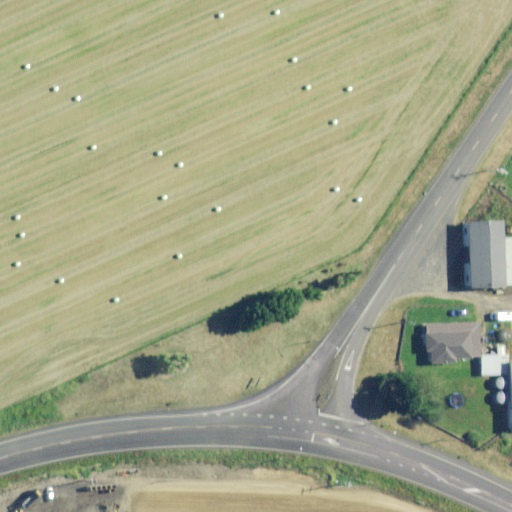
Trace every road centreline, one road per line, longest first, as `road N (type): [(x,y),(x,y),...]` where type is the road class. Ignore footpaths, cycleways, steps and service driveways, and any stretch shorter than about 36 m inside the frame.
road 1 (unclassified): [(311,435),(343,340),(511,85)]
road 2 (tertiary): [(0,456),(69,437),(178,426),(311,435)]
road 3 (tertiary): [(311,435),(433,470),(511,507)]
